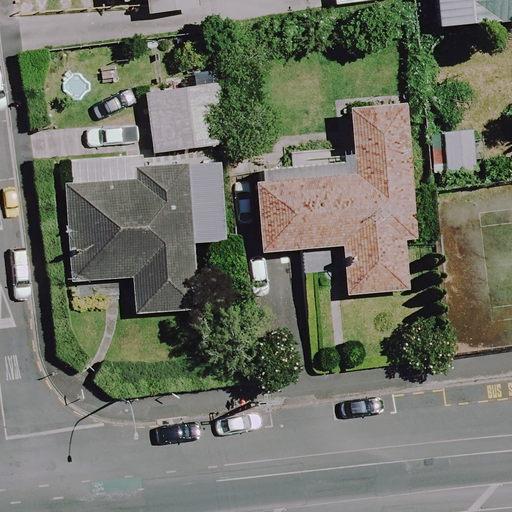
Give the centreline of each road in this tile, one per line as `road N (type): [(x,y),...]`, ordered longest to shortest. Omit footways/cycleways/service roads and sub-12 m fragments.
road 1 (secondary): [(511,493),(339,511)]
road 2 (residential): [(18,511),(0,390)]
